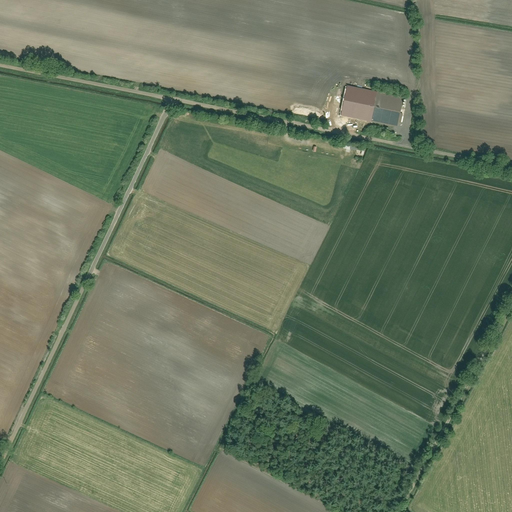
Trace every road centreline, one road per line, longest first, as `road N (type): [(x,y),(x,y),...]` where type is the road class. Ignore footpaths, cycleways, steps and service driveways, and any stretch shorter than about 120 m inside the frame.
road 1 (residential): [(0,467),(171,98)]
road 2 (residential): [(511,166),(171,98)]
road 3 (unclassified): [(511,302),(399,511)]
road 4 (residential): [(171,98),(0,64)]
